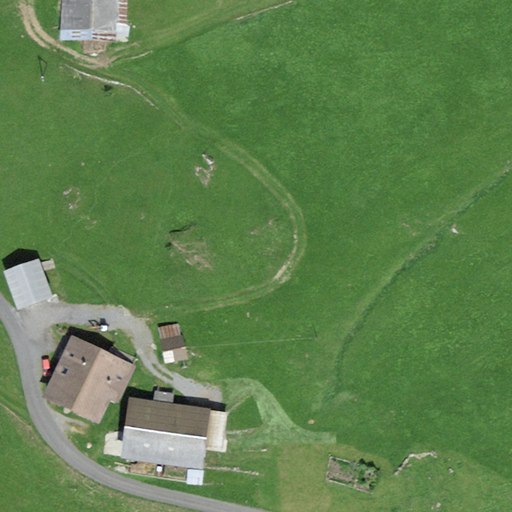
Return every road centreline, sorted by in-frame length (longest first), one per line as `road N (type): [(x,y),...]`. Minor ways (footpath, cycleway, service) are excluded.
road 1 (unclassified): [(0,303),(39,411),(80,462),(118,483),(239,511)]
road 2 (track): [(16,330),(47,318),(131,323),(156,368),(217,394)]
